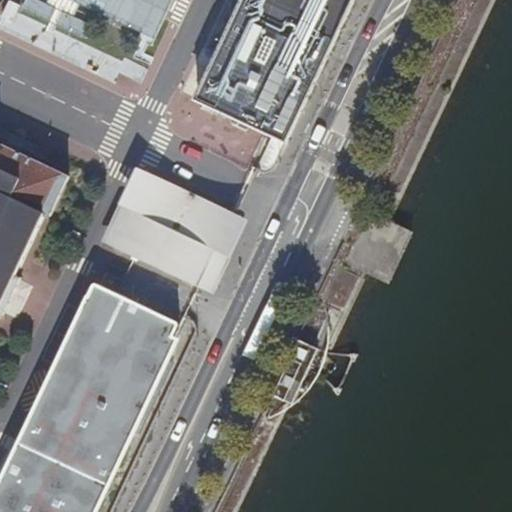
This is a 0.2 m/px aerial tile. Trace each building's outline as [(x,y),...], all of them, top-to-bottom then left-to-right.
[(144,84),(175,0),(12,0),(1,30),(144,84)] [(238,0),(192,100),(284,141),(342,16),(349,0),(238,0)] [(0,312),(5,315),(22,277),(18,275),(47,212),(52,214),(70,176),(0,142),(0,312)] [(158,183),(129,246),(196,277),(227,215),(158,183)] [(98,283),(0,488),(0,511),(93,511),(182,325),(178,320),(98,283)]
